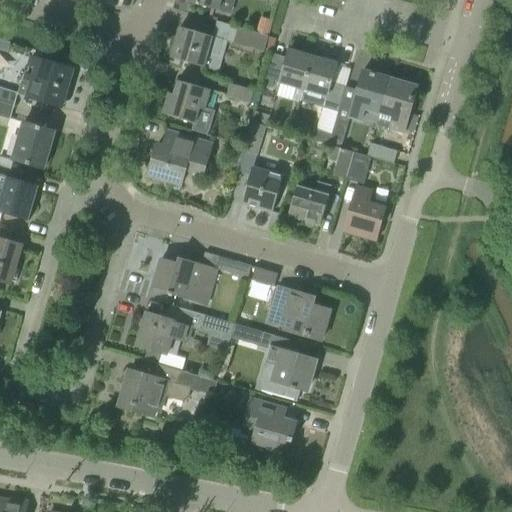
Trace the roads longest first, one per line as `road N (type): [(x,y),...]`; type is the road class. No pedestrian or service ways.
road 1 (residential): [(131,211),(77,391),(13,368),(62,201),(109,187)]
road 2 (residential): [(392,284),(131,211)]
road 3 (unclassified): [(322,511),(392,284)]
road 4 (unclassified): [(179,492),(0,457)]
road 5 (residential): [(109,187),(107,158),(140,40)]
road 6 (residential): [(140,40),(0,0)]
road 7 (unclassified): [(433,174),(470,41)]
